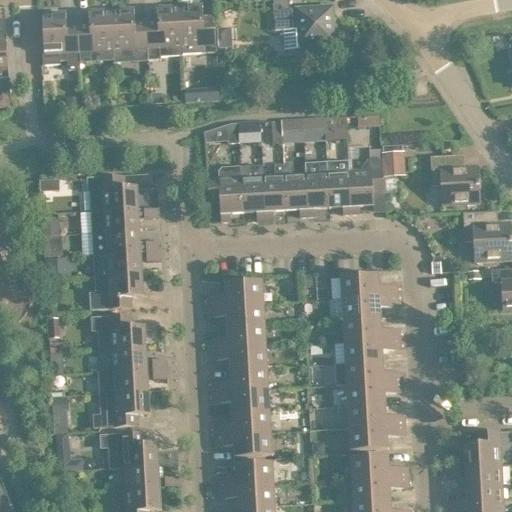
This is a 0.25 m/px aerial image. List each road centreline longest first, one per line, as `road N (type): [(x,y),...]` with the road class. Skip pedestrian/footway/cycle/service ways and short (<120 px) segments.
road 1 (residential): [(182,248),(387,239),(415,269),(423,407)]
road 2 (residential): [(195,511),(182,248)]
road 3 (residential): [(511,171),(406,19)]
